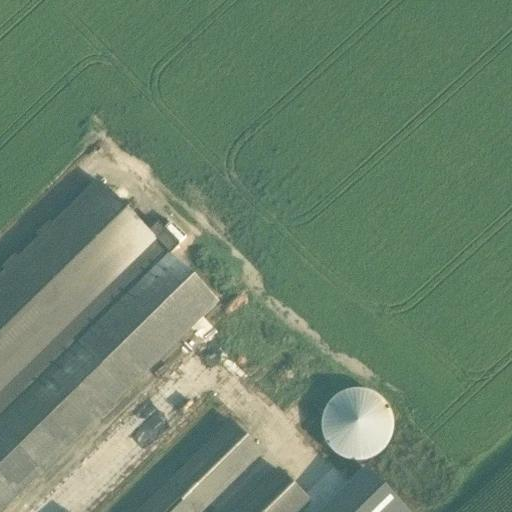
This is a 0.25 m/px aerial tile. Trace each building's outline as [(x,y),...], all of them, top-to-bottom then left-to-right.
[(169,254),(185,239),(170,223),(163,230),(157,224),(148,233),(98,182),(52,226),(50,224),(36,237),(38,240),(17,260),(14,257),(1,270),(4,273),(0,277),(0,511),(2,511),(125,393),(126,394),(218,304),(169,254)] [(358,438),(371,397),(343,388),(330,429),(358,438)] [(141,511),(203,511),(262,455),(232,424),(141,511)] [(277,470),(234,511),(300,511),(309,503),(277,470)] [(406,511),(366,471),(323,511),(406,511)] [(30,511),(69,511),(51,492),(30,511)]
